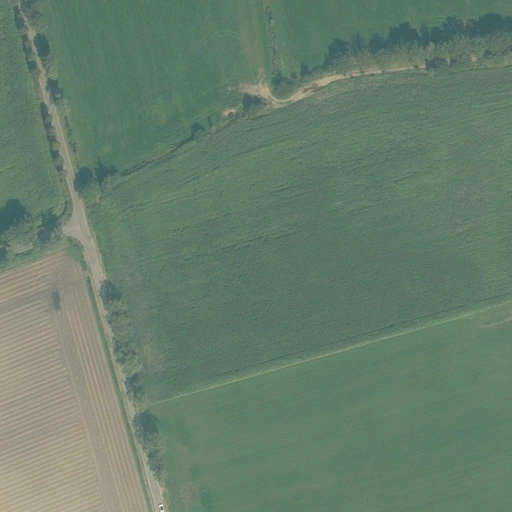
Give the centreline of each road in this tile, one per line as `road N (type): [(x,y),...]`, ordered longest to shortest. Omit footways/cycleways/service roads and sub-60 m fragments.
road 1 (unclassified): [(160,511),(81,224)]
road 2 (unclassified): [(81,224),(21,0)]
